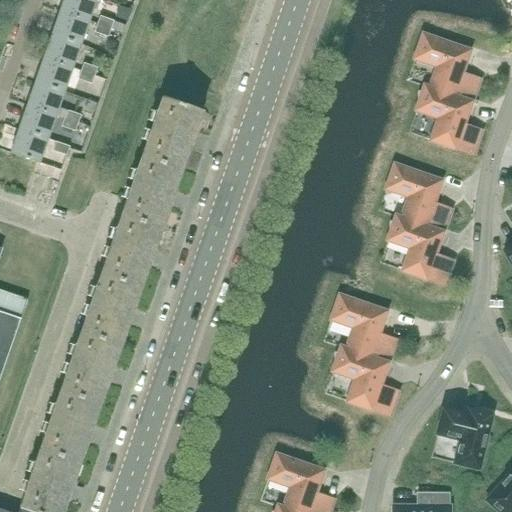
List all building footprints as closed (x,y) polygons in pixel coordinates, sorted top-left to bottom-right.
[(95,0),(64,0),(60,12),(74,17),(88,22),(95,0)] [(88,22),(74,17),(60,12),(52,36),(66,40),(80,45),(88,22)] [(97,25),(111,30),(114,22),(100,17),(97,25)] [(108,38),(111,30),(97,25),(94,33),(108,38)] [(429,89),(470,104),(479,80),(461,73),(469,52),(423,35),(414,60),(436,67),(429,89)] [(80,45),(66,40),(52,36),(44,59),(58,64),(72,69),(80,45)] [(72,69),(58,64),(44,59),(36,83),(50,88),(64,93),(72,69)] [(81,72),(94,77),(97,69),(84,64),(81,72)] [(92,85),(94,77),(81,72),(78,80),(92,85)] [(64,93),(50,88),(36,83),(27,106),(42,111),(55,116),(64,93)] [(430,142),(472,156),(481,131),(463,124),(470,104),(429,89),(424,87),(416,111),(438,119),(430,142)] [(203,112),(200,111),(183,106),(163,99),(143,157),(162,164),(182,171),(203,112)] [(55,116),(42,111),(27,106),(19,130),(33,135),(47,140),(55,116)] [(64,119),(78,124),(81,116),(67,112),(64,119)] [(75,132),(78,124),(64,119),(61,127),(75,132)] [(47,140),(33,135),(19,130),(11,154),(39,164),(44,149),(67,157),(70,148),(47,140)] [(182,171),(162,164),(143,157),(122,216),(143,223),(162,230),(182,171)] [(401,218),(442,233),(451,210),(433,203),(441,182),(394,165),(385,190),(408,197),(401,218)] [(162,230),(143,223),(122,216),(102,275),(123,282),(141,288),(162,230)] [(442,233),(401,218),(396,217),(387,241),(410,249),(402,272),(443,286),(452,261),(434,254),(442,233)] [(511,246),(503,252),(511,267),(511,246)] [(141,288),(123,282),(102,275),(87,317),(82,333),(103,340),(121,346),(141,288)] [(28,301),(0,291),(0,377),(20,320),(28,301)] [(346,349),(388,363),(396,340),(378,334),(386,313),(339,296),(331,320),(353,328),(346,349)] [(121,346),(103,340),(82,333),(66,376),(61,391),(82,399),(100,405),(121,346)] [(389,417),(397,392),(380,386),(388,363),(346,349),(341,347),(332,372),(354,380),(347,402),(389,417)] [(100,405),(82,399),(61,391),(56,406),(46,434),(41,450),(61,457),(80,464),(100,405)] [(442,410),(437,431),(430,458),(479,470),(492,416),(467,410),(466,416),(442,410)] [(63,511),(80,464),(61,457),(41,450),(35,465),(20,509),(28,511),(63,511)] [(323,472),(276,456),(267,480),(290,488),(283,508),(293,511),(328,511),(333,500),(316,495),(323,472)] [(511,511),(511,471),(485,501),(497,511),(511,511)] [(449,511),(449,494),(416,494),(416,507),(393,507),(392,511),(449,511)]
